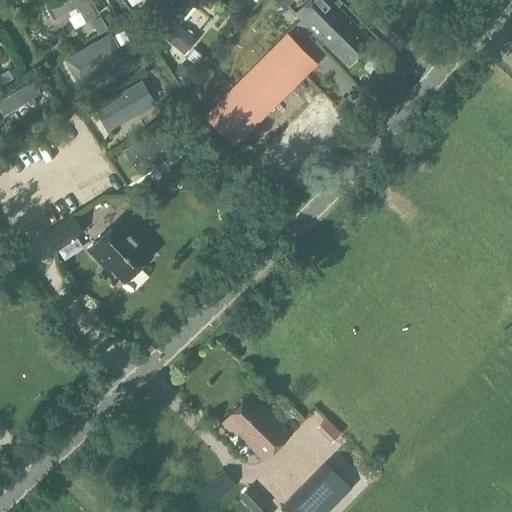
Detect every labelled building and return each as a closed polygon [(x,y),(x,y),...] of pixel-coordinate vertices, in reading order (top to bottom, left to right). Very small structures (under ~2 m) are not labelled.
[(53,0),(47,4),(55,19),(78,6),(86,21),(100,13),(92,0),(53,0)] [(175,0),(152,27),(186,56),(197,42),(182,29),(182,22),(197,4),(192,0),(175,0)] [(348,66),(372,42),(330,0),(310,0),(297,14),(348,66)] [(80,87),(126,61),(110,33),(64,59),(80,87)] [(235,147),(318,65),(287,33),(204,116),(235,147)] [(108,132),(155,104),(141,80),(94,108),(108,132)] [(0,110),(0,132),(34,112),(24,96),(0,110)] [(126,149),(142,175),(176,153),(159,127),(126,149)] [(271,186),(292,169),(278,150),(256,168),(271,186)] [(44,233),(55,250),(85,230),(74,213),(44,233)] [(152,256),(119,221),(90,248),(103,262),(105,259),(126,280),(152,256)] [(384,326),(393,336),(402,327),(409,334),(439,304),(421,287),(384,326)] [(349,388),(395,345),(382,331),(336,373),(349,388)] [(290,398),(311,426),(333,410),(312,382),(290,398)] [(402,391),(390,428),(422,439),(425,428),(415,425),(424,398),(402,391)] [(265,461),(291,434),(250,394),(220,424),(232,436),(235,432),(265,461)] [(451,422),(465,433),(473,424),(459,412),(451,422)] [(466,511),(511,470),(511,447),(441,511),(466,511)] [(326,462),(281,507),(285,511),(327,511),(352,488),(326,462)] [(193,498),(206,511),(207,511),(236,484),(222,470),(193,498)] [(253,511),(261,511),(268,505),(250,486),(239,497),(253,511)]
